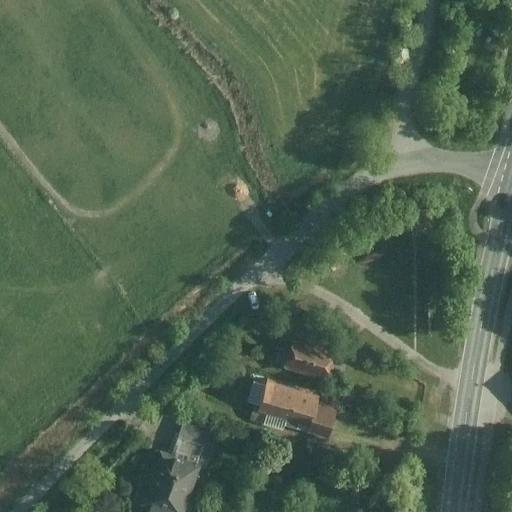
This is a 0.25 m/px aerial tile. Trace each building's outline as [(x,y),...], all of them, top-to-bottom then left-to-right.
[(325,344),(290,332),(278,366),(313,379),(325,344)] [(310,396),(260,379),(248,412),(298,429),(307,405),(310,396)] [(307,405),(298,429),(323,439),(332,414),(307,405)] [(165,457),(194,465),(206,424),(177,415),(165,457)] [(143,451),(128,506),(151,511),(181,511),(194,465),(165,457),(143,451)]
